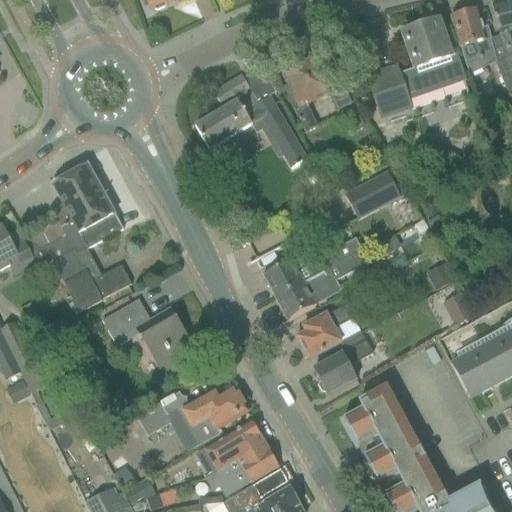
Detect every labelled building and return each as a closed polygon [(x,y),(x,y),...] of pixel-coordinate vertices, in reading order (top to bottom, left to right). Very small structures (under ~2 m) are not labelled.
[(146,0),(152,12),(178,0),(146,0)] [(511,63),(511,2),(492,7),(500,37),(511,63)] [(454,18),(452,19),(460,50),(465,67),(465,68),(495,59),(494,58),(487,30),(482,32),(477,12),(466,15),(465,12),(453,15),(454,18)] [(375,78),(369,80),(372,91),(381,123),(413,113),(410,104),(464,85),(461,75),(455,57),(449,59),(438,24),(419,31),(416,30),(409,32),(408,35),(404,36),(416,72),(399,78),(396,70),(375,78)] [(285,90),(306,136),(318,131),(307,107),(328,97),(335,112),(350,105),(340,84),(330,88),(316,57),(300,66),(298,63),(282,71),(290,88),(285,90)] [(496,66),(510,99),(511,98),(511,67),(509,61),(496,66)] [(230,110),(196,130),(209,154),(251,128),(258,124),(263,132),(271,145),(290,134),(270,100),(257,108),(248,94),(250,93),(250,92),(244,82),(242,79),(214,96),(222,109),(227,106),(230,110)] [(290,134),(271,145),(279,160),(283,158),(292,172),(300,167),(299,166),(307,162),(290,134)] [(33,257),(41,271),(75,254),(76,257),(87,251),(87,252),(123,232),(88,168),(52,188),(62,206),(65,210),(54,217),(66,239),(45,250),(36,235),(24,241),(33,257)] [(387,175),(345,198),(358,224),(401,201),(387,175)] [(3,229),(0,231),(0,274),(10,269),(15,278),(36,267),(31,258),(33,257),(24,241),(23,242),(18,232),(7,237),(3,229)] [(292,263),(264,277),(276,301),(363,256),(356,241),(310,265),(306,256),(292,263)] [(75,254),(41,271),(41,272),(54,266),(65,287),(64,287),(80,316),(103,304),(102,303),(132,287),(122,268),(102,279),(87,252),(87,251),(76,257),(75,254)] [(363,256),(276,301),(287,324),(317,309),(311,297),(369,266),(363,256)] [(441,280),(432,286),(437,294),(445,289),(446,289),(455,284),(446,267),(436,272),(441,280)] [(458,312),(448,318),(454,329),(464,324),(474,318),(461,295),(452,300),(452,301),(458,312)] [(139,338),(165,382),(169,380),(165,374),(195,357),(198,362),(199,361),(170,313),(151,324),(139,303),(121,313),(102,324),(117,350),(139,338)] [(309,363),(340,346),(342,345),(334,331),(355,320),(349,308),(328,320),(327,318),(303,330),(306,336),(297,340),(302,350),(300,351),(306,361),(308,360),(309,363)] [(0,333),(0,334),(20,374),(21,375),(35,368),(36,368),(16,326),(0,333)] [(511,327),(460,355),(464,361),(451,368),(469,400),(481,394),(482,397),(492,392),(491,391),(511,379),(511,327)] [(0,368),(7,381),(20,374),(0,334),(0,333),(0,368)] [(345,356),(315,373),(321,385),(318,389),(322,395),(326,395),(327,398),(357,383),(350,369),(362,362),(372,356),(361,335),(342,345),(340,346),(345,356)] [(24,383),(11,390),(19,405),(31,398),(24,383)] [(493,511),(480,488),(448,505),(387,390),(377,395),(359,405),(363,411),(344,421),(358,449),(358,450),(364,447),(369,456),(363,459),(364,460),(379,487),(378,487),(379,488),(384,485),(389,494),(384,497),(384,498),(385,497),(392,511),(493,511)] [(182,414),(202,448),(220,438),(216,430),(246,413),(233,393),(221,400),(217,394),(211,397),(212,398),(182,414)] [(161,405),(136,420),(140,427),(148,440),(170,427),(171,427),(173,426),(168,418),(187,407),(181,396),(175,399),(174,398),(161,405)] [(51,422),(46,425),(47,427),(50,434),(62,428),(63,428),(59,421),(58,419),(51,422)] [(213,467),(204,472),(208,480),(214,477),(265,446),(252,424),(225,440),(205,452),(213,467)] [(208,480),(206,482),(213,494),(219,490),(245,476),(250,485),(251,485),(278,468),(265,446),(214,477),(208,480)] [(115,477),(124,493),(136,487),(126,470),(115,477)] [(224,507),(205,508),(207,511),(251,511),(291,490),(281,473),(279,474),(278,473),(224,506),(224,507)] [(146,481),(124,494),(132,507),(144,500),(146,502),(155,497),(146,481)] [(291,490),(251,511),(302,511),(301,510),(302,509),(291,490)] [(88,505),(91,511),(132,511),(130,508),(123,496),(119,498),(115,491),(88,505)] [(175,493),(146,504),(149,511),(157,511),(179,504),(175,494),(175,493)]
